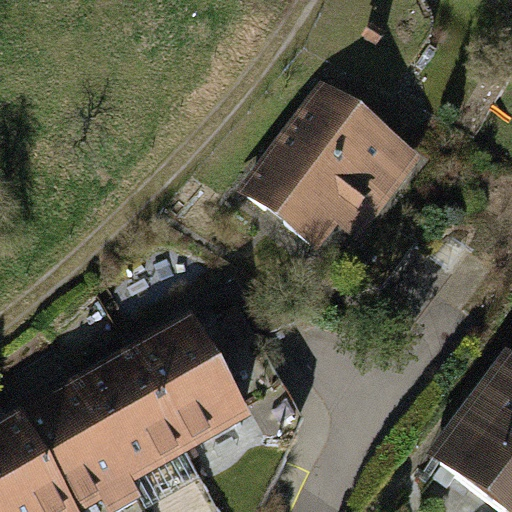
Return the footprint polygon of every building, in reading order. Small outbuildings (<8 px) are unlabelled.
[(354,26),(345,38),(362,51),(371,39),(354,26)] [(312,86),(223,200),(305,265),(326,238),(341,250),(410,163),(312,86)] [(183,330),(125,363),(184,468),(242,436),(183,330)] [(511,336),(492,364),(500,371),(511,378),(511,336)] [(125,363),(67,396),(126,501),(184,468),(125,363)] [(511,378),(500,371),(462,423),(511,459),(511,378)] [(67,396),(9,428),(56,511),(106,511),(126,501),(67,396)] [(511,511),(511,459),(462,423),(424,476),(473,511),(511,511)] [(56,511),(9,428),(0,433),(0,511),(56,511)]
